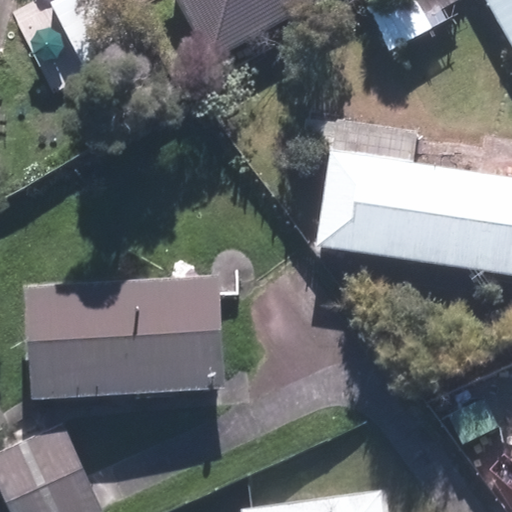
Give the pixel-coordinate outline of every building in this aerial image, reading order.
[(158,0),(198,71),(326,0),(158,0)] [(460,0),(381,0),(355,13),(381,65),(471,21),(460,0)] [(511,0),(471,0),(511,73),(511,0)] [(282,44),(227,80),(243,105),(299,70),(282,44)] [(321,128),(302,260),(511,290),(511,186),(404,171),(408,141),(321,128)] [(211,283),(9,296),(17,415),(219,401),(211,283)] [(93,511),(62,434),(0,459),(0,511),(93,511)] [(371,511),(370,502),(291,511),(371,511)]
